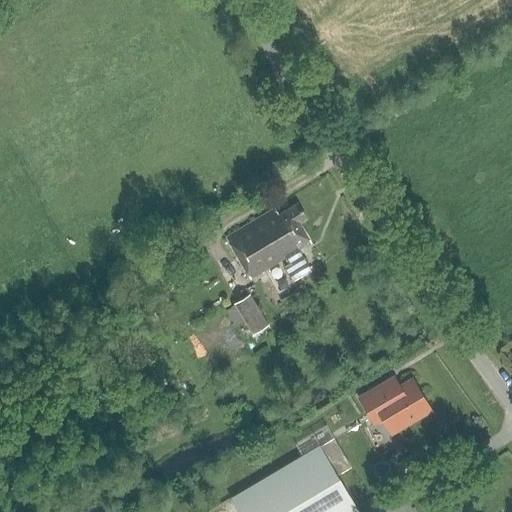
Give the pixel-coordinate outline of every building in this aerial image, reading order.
[(311,243),(299,223),(306,219),(297,203),(278,215),(274,209),(225,238),(250,280),(285,259),(288,265),(284,267),(293,281),(311,271),(302,257),(303,256),(299,250),(311,243)] [(169,291),(147,256),(124,272),(148,306),(169,291)] [(234,305),(253,335),(268,326),(249,295),(234,305)] [(398,390),(392,379),(360,398),(375,423),(383,418),(391,432),(405,424),(408,425),(412,423),(413,419),(428,410),(411,382),(398,390)] [(237,511),(357,511),(356,510),(370,502),(356,479),(342,486),(318,446),(229,498),(237,511)]
